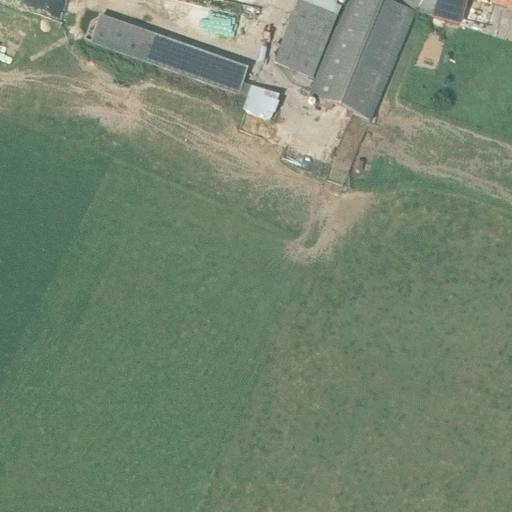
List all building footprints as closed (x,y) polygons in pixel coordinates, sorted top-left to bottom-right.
[(298,0),(273,65),(312,81),(341,10),(336,7),(338,0),(298,0)] [(369,0),(349,0),(316,84),(314,84),(307,98),(369,124),(415,12),(369,0)] [(369,0),(415,12),(434,18),(438,0),(369,0)] [(438,0),(434,18),(482,32),(488,5),(465,0),(438,0)] [(511,0),(465,0),(488,5),(511,10),(511,0)] [(92,46),(242,94),(251,69),(101,20),(92,46)] [(245,112),(275,123),(284,99),(254,88),(245,112)]
